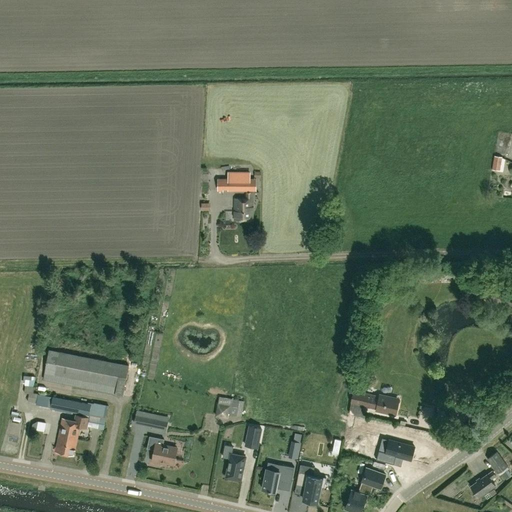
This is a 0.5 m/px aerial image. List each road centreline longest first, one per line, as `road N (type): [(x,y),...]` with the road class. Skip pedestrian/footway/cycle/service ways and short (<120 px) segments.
road 1 (tertiary): [(229,511),(0,465)]
road 2 (tertiary): [(389,511),(511,415)]
